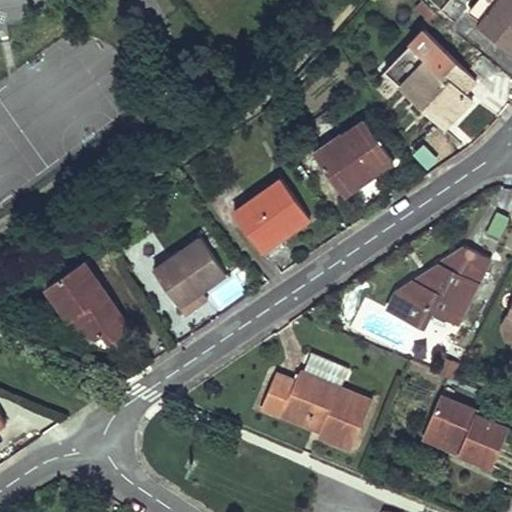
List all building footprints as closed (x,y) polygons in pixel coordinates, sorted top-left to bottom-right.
[(482,20),(499,0),(481,0),(472,12),(482,20)] [(511,0),(499,0),(482,20),(479,24),(511,52),(511,0)] [(470,73),(426,30),(387,71),(446,128),(473,100),(467,93),(458,85),(470,73)] [(479,81),(470,73),(458,85),(467,93),(479,81)] [(380,173),(395,162),(368,122),(335,144),(338,149),(322,160),(341,189),(376,167),(380,173)] [(335,144),(318,155),(322,160),(338,149),(335,144)] [(376,167),(341,189),(345,195),(380,173),(376,167)] [(282,239),(311,220),(283,179),(237,211),(261,246),(279,234),(282,239)] [(279,234),(261,246),(264,251),(282,239),(279,234)] [(202,290),(227,273),(202,237),(155,270),(181,306),(202,290)] [(428,309),(457,324),(489,259),(465,247),(441,264),(435,278),(423,286),(416,282),(406,299),(397,295),(389,310),(420,325),(428,309)] [(131,328),(86,261),(49,287),(71,321),(81,314),(97,338),(105,333),(111,342),(131,328)] [(406,299),(416,282),(397,295),(406,299)] [(209,301),(202,290),(181,306),(175,309),(182,319),(209,301)] [(511,304),(502,324),(507,338),(511,336),(511,304)] [(97,338),(81,314),(71,321),(77,330),(97,338)] [(351,374),(312,357),(304,379),(300,378),(297,385),(278,377),(263,412),(282,420),(286,412),(321,426),(322,423),(326,425),(321,437),(320,440),(352,452),(371,406),(343,394),(351,374)] [(453,379),(457,371),(461,364),(447,358),(439,373),(442,374),(453,379)] [(478,410),(441,395),(428,428),(465,443),(461,453),(494,467),(510,428),(477,414),(478,410)] [(282,420),(321,437),(326,425),(322,423),(321,426),(286,412),(282,420)] [(465,443),(428,428),(424,438),(461,453),(465,443)]
